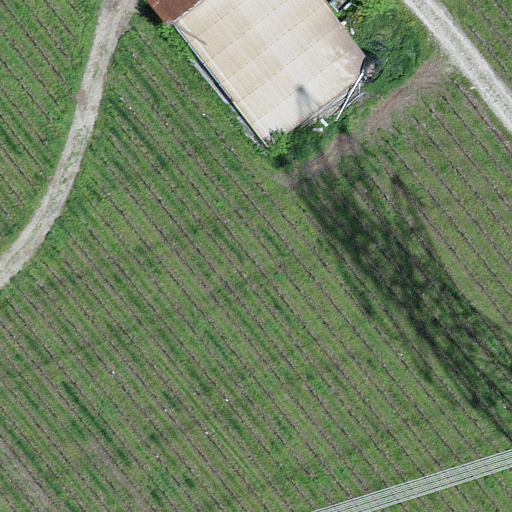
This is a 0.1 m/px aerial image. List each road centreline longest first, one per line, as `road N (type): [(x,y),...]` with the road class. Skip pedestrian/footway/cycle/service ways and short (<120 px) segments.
road 1 (track): [(115,0),(39,210),(0,254)]
road 2 (track): [(511,133),(414,0)]
